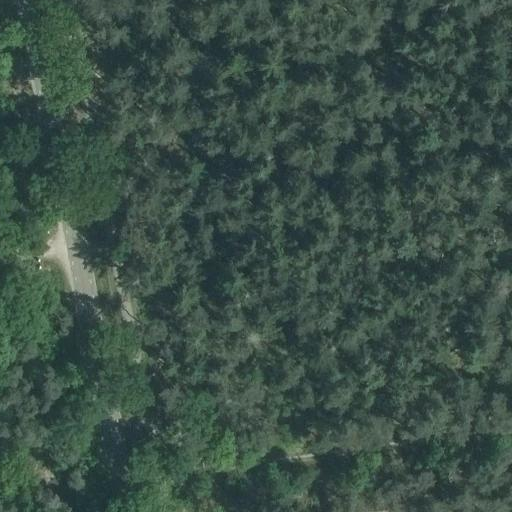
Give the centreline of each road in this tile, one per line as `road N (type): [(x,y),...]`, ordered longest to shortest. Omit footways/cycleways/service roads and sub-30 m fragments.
road 1 (tertiary): [(128,511),(28,0)]
road 2 (track): [(511,430),(123,483)]
